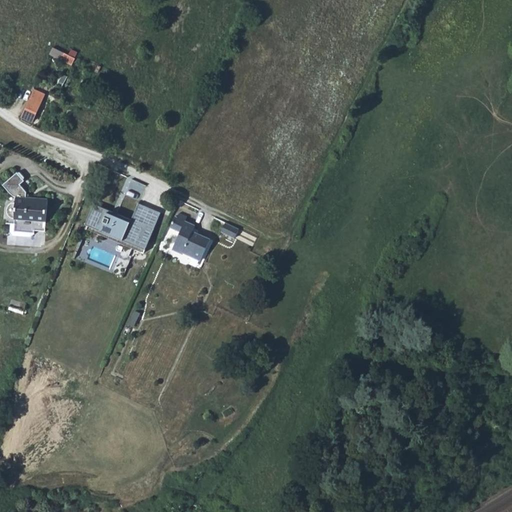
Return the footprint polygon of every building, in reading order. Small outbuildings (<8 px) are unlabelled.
[(53,47),(50,54),(61,59),(64,52),(53,47)] [(34,89),(22,117),(33,121),(45,94),(34,89)] [(46,221),(48,199),(27,197),(27,192),(20,184),(25,180),(18,172),(3,184),(10,192),(14,196),(17,198),(17,201),(16,201),(15,201),(14,202),(13,202),(12,202),(11,203),(10,203),(10,204),(9,205),(8,206),(8,207),(7,208),(7,209),(7,210),(7,211),(8,213),(9,215),(10,216),(11,217),(12,217),(13,218),(15,218),(14,224),(14,231),(35,233),(35,230),(46,231),(46,221)] [(145,249),(161,212),(138,203),(131,219),(94,204),(85,224),(145,249)] [(181,231),(173,249),(183,253),(184,252),(201,260),(211,239),(193,231),(195,226),(185,221),(187,216),(179,213),(177,218),(175,217),(170,227),(181,231)] [(235,238),(239,229),(226,222),(221,232),(235,238)] [(30,236),(35,233),(14,231),(14,224),(11,224),(11,231),(14,235),(30,236)] [(12,299),(9,309),(23,314),(26,304),(12,299)] [(134,326),(141,313),(135,310),(129,323),(134,326)]
